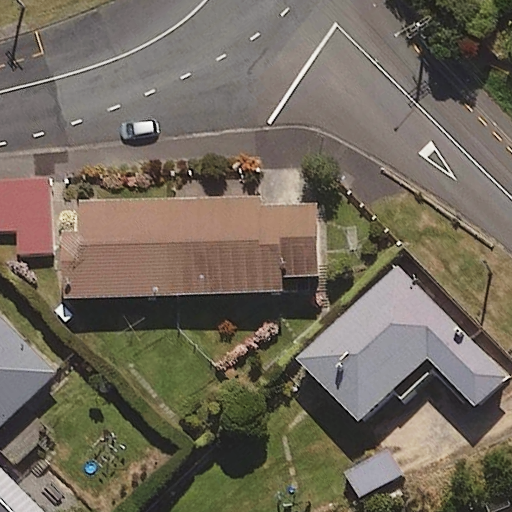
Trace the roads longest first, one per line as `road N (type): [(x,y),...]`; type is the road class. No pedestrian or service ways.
road 1 (tertiary): [(511,199),(310,0)]
road 2 (tertiary): [(206,0),(122,56),(0,91)]
